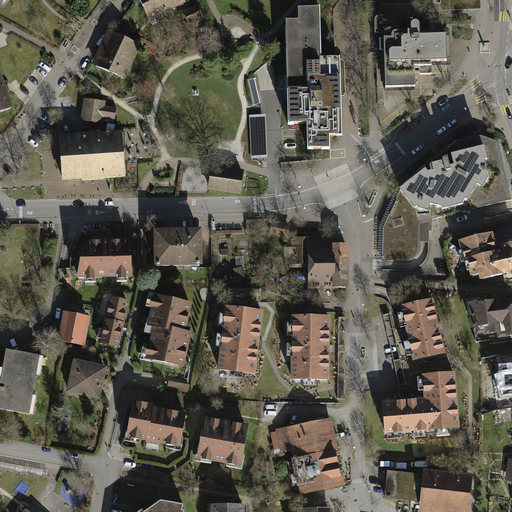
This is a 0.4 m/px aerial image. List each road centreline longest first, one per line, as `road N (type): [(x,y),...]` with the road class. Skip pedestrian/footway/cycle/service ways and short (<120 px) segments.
road 1 (residential): [(336,189),(243,206),(0,209)]
road 2 (residential): [(356,495),(361,274),(357,235),(336,189)]
road 3 (residential): [(509,65),(495,83),(336,189)]
road 4 (residential): [(0,447),(104,465),(98,511)]
road 5 (unknown): [(359,309),(283,311),(274,323),(270,375)]
road 6 (residential): [(0,163),(69,62)]
